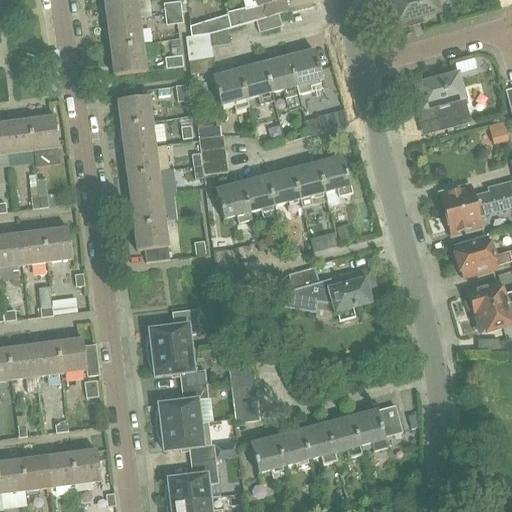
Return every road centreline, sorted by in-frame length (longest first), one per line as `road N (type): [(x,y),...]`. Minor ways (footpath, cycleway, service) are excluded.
road 1 (residential): [(129,511),(56,0)]
road 2 (tertiary): [(437,511),(434,372),(356,68)]
road 3 (residential): [(356,68),(497,32)]
